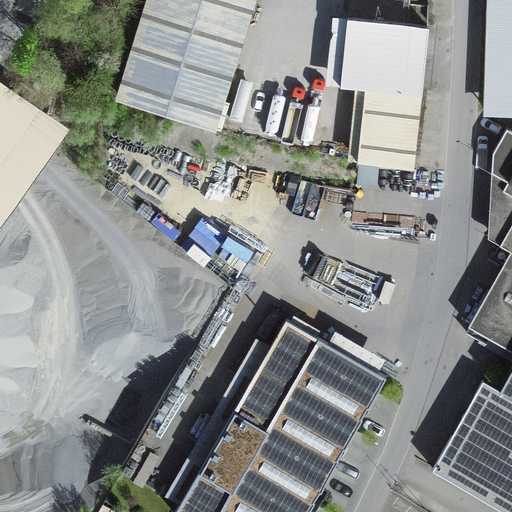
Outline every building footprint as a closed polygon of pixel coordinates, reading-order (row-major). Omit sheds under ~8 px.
[(246,0),(154,0),(123,101),(207,127),(246,0)] [(511,0),(487,0),(483,119),(511,119),(511,0)] [(340,85),(365,87),(421,93),(428,25),(347,17),(340,85)] [(413,166),(421,93),(365,87),(358,160),(413,166)] [(0,240),(73,137),(0,90),(0,240)] [(511,511),(511,129),(506,127),(492,151),(491,170),(507,179),(502,188),(511,193),(511,220),(500,243),(510,249),(468,324),(511,348),(511,367),(500,388),(483,378),(432,467),(511,511)] [(202,464),(173,511),(306,511),(386,375),(286,318),(270,346),(260,340),(244,369),(253,374),(226,422),(212,414),(188,456),(202,464)] [(0,510),(48,503),(48,504),(99,495),(93,464),(0,479),(0,510)]
